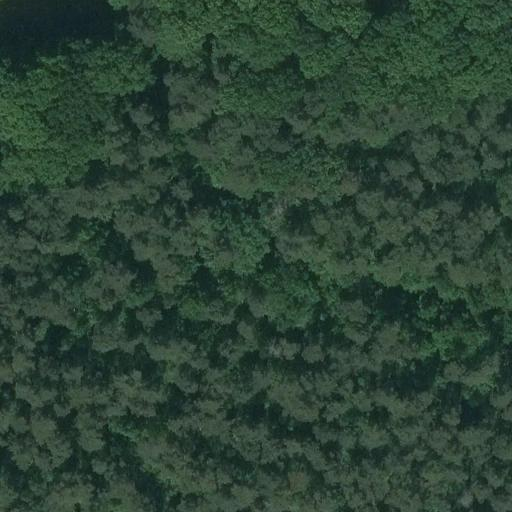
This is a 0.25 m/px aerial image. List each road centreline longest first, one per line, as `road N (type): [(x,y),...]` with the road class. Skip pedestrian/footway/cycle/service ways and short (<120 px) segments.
road 1 (track): [(129,511),(218,172)]
road 2 (track): [(218,172),(301,254),(511,308)]
